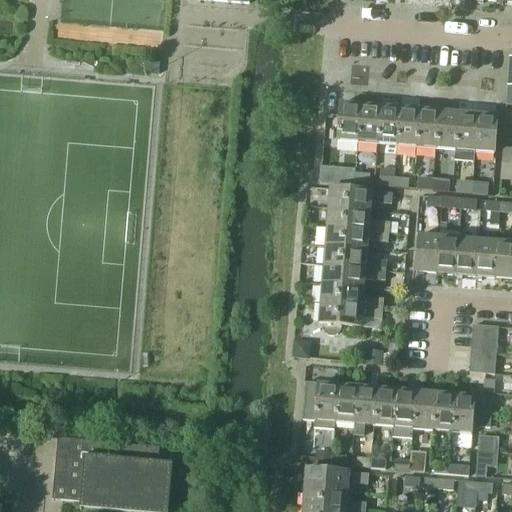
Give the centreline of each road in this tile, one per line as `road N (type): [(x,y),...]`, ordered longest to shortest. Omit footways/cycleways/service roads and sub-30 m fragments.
road 1 (residential): [(182,13),(511,37)]
road 2 (residential): [(428,373),(434,300),(511,306)]
